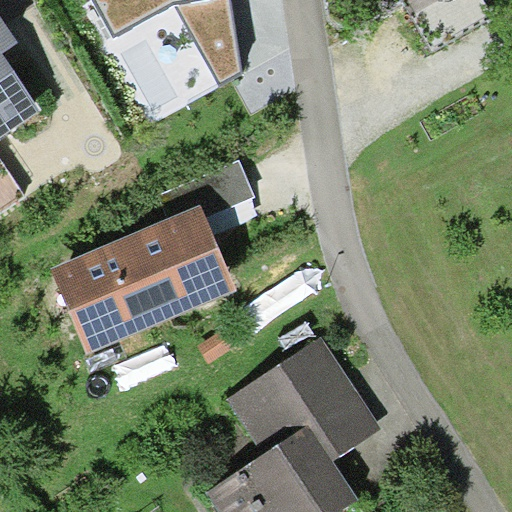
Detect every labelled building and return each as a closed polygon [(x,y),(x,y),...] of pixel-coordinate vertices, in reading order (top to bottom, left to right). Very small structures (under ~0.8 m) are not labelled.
[(93,0),(157,120),(241,75),(231,0),(93,0)] [(477,15),(468,0),(392,0),(390,1),(417,49),(477,15)] [(0,83),(0,127),(20,114),(0,83)] [(194,210),(39,275),(77,367),(232,302),(194,210)] [(322,350),(227,407),(261,464),(208,496),(217,511),(343,511),(346,510),(319,465),(371,434),(322,350)]
